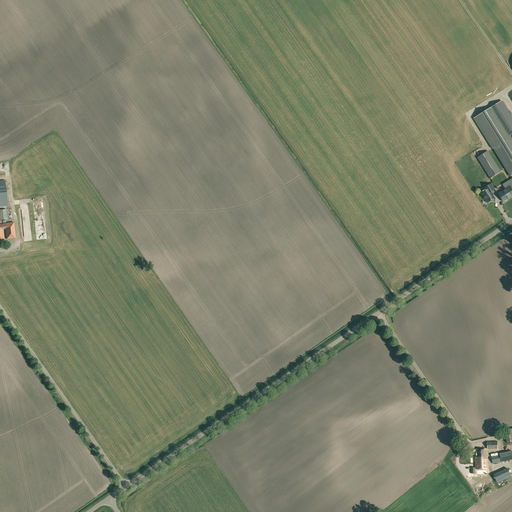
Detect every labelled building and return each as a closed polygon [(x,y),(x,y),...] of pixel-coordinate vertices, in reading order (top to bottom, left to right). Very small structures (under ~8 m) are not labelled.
[(511,116),(503,101),(473,119),(491,148),(511,136),(511,135),(511,116)] [(511,137),(511,136),(491,148),(492,149),(493,148),(511,177),(511,137)] [(490,178),(500,171),(487,151),(477,157),(490,178)] [(507,189),(498,194),(503,202),(510,198),(511,196),(511,189),(511,188),(511,186),(511,178),(504,184),(507,189)] [(487,203),(494,199),(492,195),(493,195),(491,192),(494,190),(491,184),(484,188),(486,191),(481,193),(485,200),(485,199),(487,203)] [(0,224),(0,239),(4,239),(2,229),(5,229),(7,239),(16,238),(14,223),(0,224)] [(476,466),(486,466),(486,459),(486,449),(476,449),(476,457),(475,457),(476,466)] [(493,463),(511,459),(511,451),(499,454),(500,456),(491,458),(493,463)] [(497,482),(511,476),(508,469),(494,475),(497,482)]
